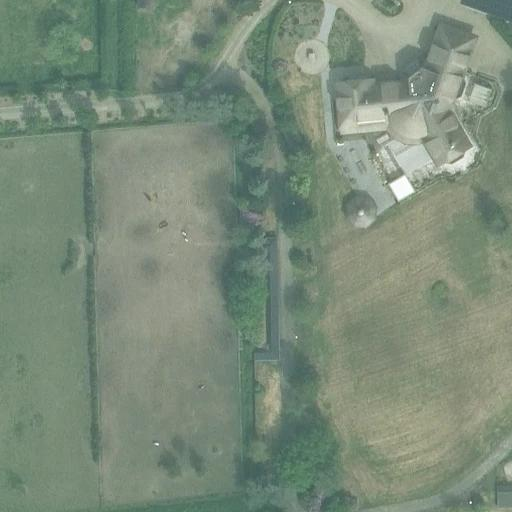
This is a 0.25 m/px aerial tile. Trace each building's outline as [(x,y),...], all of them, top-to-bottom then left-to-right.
[(511,0),(466,0),(465,5),(511,21),(511,0)] [(458,98),(463,96),(467,85),(464,80),(459,78),(462,71),(473,39),(443,29),(433,57),(432,56),(429,64),(431,64),(429,70),(423,67),(409,78),(410,85),(372,88),(371,82),(340,85),(343,122),(364,120),(364,117),(393,114),(393,117),(396,124),(401,130),(408,134),(416,135),(423,133),(441,162),(445,160),(447,164),(452,165),(465,158),(466,153),(464,149),(468,146),(447,112),(453,96),(458,98)] [(431,188),(416,156),(402,163),(396,151),(372,162),(393,206),(431,188)] [(375,213),(348,211),(345,235),(373,238),(375,213)] [(511,511),(511,488),(501,489),(501,511),(511,511)]
